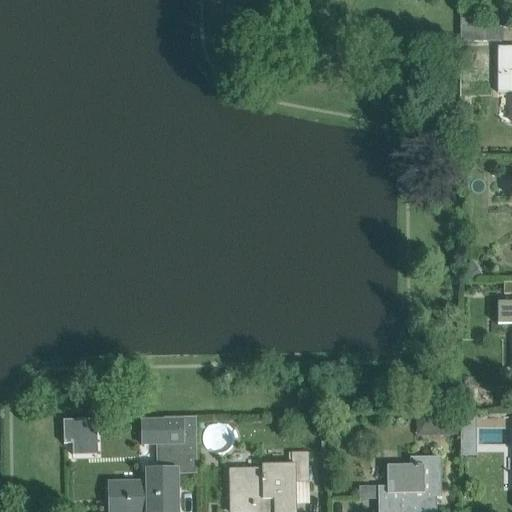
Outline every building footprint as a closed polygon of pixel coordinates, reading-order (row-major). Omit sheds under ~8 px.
[(511,47),(497,48),(497,93),(511,93),(511,47)] [(511,303),(497,304),(497,326),(511,325),(511,303)] [(479,411),(462,411),(462,421),(479,421),(479,411)] [(458,414),(416,415),(416,437),(458,437),(458,414)] [(147,483),(109,484),(109,497),(109,511),(176,511),(176,472),(196,472),(196,452),(196,443),(195,419),(142,420),(142,446),(158,445),(159,465),(159,471),(146,471),(147,483)] [(92,420),(62,421),(63,444),(72,444),(72,456),(73,456),(72,442),(93,442),(92,420)] [(479,456),(480,427),(464,427),(463,455),(479,456)] [(295,511),(295,484),(309,484),(308,464),(308,453),(291,453),(292,465),(262,466),(262,470),(228,470),(228,490),(234,490),(233,511),(254,511),(255,511),(273,510),(273,511),(295,511)] [(387,488),(377,488),(378,499),(377,511),(436,511),(436,499),(441,499),(441,479),(440,458),(410,458),(411,466),(387,467),(387,488)] [(377,488),(364,488),(364,499),(377,499),(377,488)]
